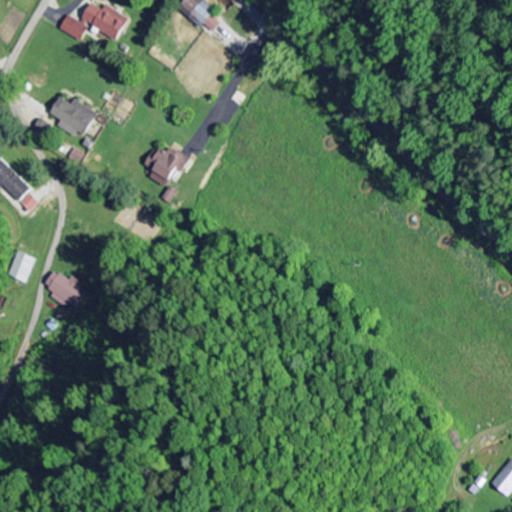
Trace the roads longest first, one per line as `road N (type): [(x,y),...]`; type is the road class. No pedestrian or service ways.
road 1 (residential): [(47,0),(12,66),(10,90),(65,198),(71,247),(0,395)]
road 2 (residential): [(56,277),(228,341),(305,395),(387,436)]
road 3 (residential): [(511,231),(246,0)]
road 4 (residential): [(274,25),(207,131)]
